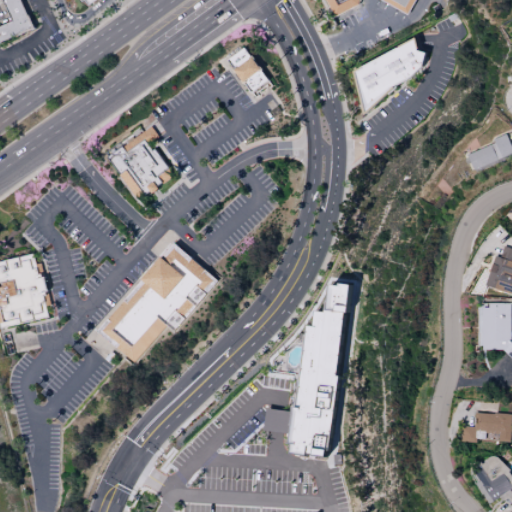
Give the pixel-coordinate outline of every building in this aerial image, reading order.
[(19,0),(32,29),(0,43),(0,27),(12,22),(1,0),(19,0)] [(335,17),(325,0),(359,0),(359,4),(335,17)] [(382,0),(417,0),(409,15),(382,0)] [(365,115),(353,70),(416,37),(419,49),(417,49),(418,50),(428,53),(424,68),(413,79),(396,87),(395,88),(365,115)] [(228,60),(245,47),(270,81),(253,94),(228,60)] [(158,189),(147,197),(144,198),(141,198),(138,198),(135,197),(133,194),(105,156),(120,145),(121,147),(150,125),(158,136),(147,144),(151,149),(153,148),(168,168),(170,167),(171,170),(172,173),(172,176),(170,178),(168,180),(162,184),(161,183),(156,187),(158,189)] [(466,153),(471,168),(511,155),(511,152),(506,134),(492,138),(494,144),(466,153)] [(96,331),(175,242),(219,281),(173,332),(166,326),(133,363),(96,331)] [(511,248),(503,246),(499,257),(493,256),(484,287),(511,294),(511,248)] [(0,327),(0,261),(32,253),(37,274),(39,273),(40,277),(42,276),(45,291),(43,292),(44,295),(42,296),(47,317),(0,327)] [(327,457),(347,285),(330,283),(326,312),(315,311),(314,326),(307,325),(297,408),(293,407),(288,453),(327,457)] [(481,355),(511,354),(511,340),(509,341),(509,304),(481,305),(481,355)] [(511,414),(474,412),(473,427),(461,426),(460,442),(476,443),(476,438),(484,439),(485,433),(499,434),(498,442),(510,442),(511,414)] [(511,477),(498,454),(472,469),(479,481),(474,484),(487,506),(505,496),(511,507),(511,477)]
